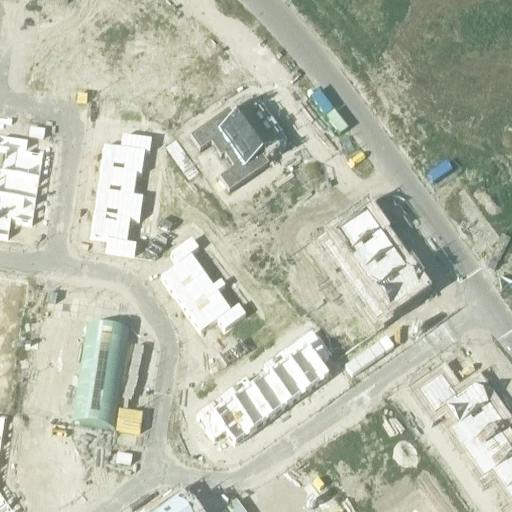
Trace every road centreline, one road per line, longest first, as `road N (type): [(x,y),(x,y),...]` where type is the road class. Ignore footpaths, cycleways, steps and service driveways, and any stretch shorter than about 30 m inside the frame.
road 1 (residential): [(150,474),(240,478),(488,306)]
road 2 (tertiary): [(260,0),(310,55),(488,306)]
road 3 (residential): [(0,256),(112,273),(135,289),(168,351),(150,474)]
